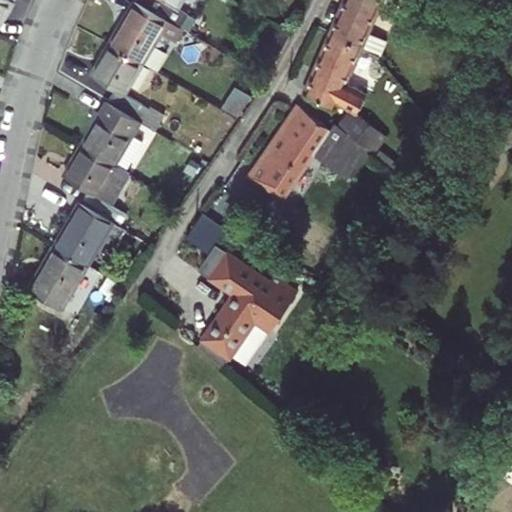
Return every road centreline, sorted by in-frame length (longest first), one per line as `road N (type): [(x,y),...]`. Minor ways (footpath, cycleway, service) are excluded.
road 1 (residential): [(125,298),(281,74),(319,0)]
road 2 (residential): [(60,0),(26,104),(0,227)]
